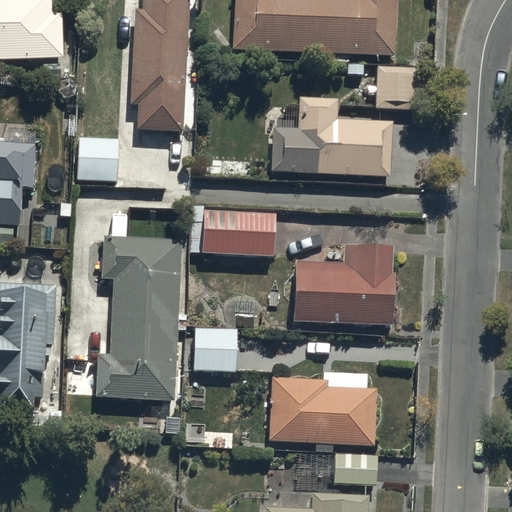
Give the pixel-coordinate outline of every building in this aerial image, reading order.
[(0,0),(0,57),(64,55),(62,0),(0,0)] [(184,141),(189,0),(145,0),(144,17),(134,17),(131,113),(139,114),(138,139),(184,141)] [(234,0),(231,59),(332,64),(332,67),(348,68),(349,65),(394,66),(396,0),(234,0)] [(417,73),(377,73),(375,117),(415,119),(417,73)] [(298,136),(271,134),(269,181),(391,186),(393,130),(336,128),(337,108),(299,106),(298,136)] [(81,140),(78,141),(77,187),(117,189),(119,138),(81,137),(81,140)] [(34,143),(0,140),(0,225),(28,227),(34,143)] [(273,257),(273,215),(204,214),(204,217),(189,217),(189,251),(201,251),(201,255),(273,257)] [(173,410),(181,250),(103,246),(101,287),(115,288),(112,362),(97,362),(95,362),(93,406),(173,410)] [(390,278),(392,251),(343,249),(342,266),(295,263),(291,325),(391,331),(394,278),(390,278)] [(0,420),(42,423),(52,284),(0,280),(0,420)] [(234,380),(236,334),(194,332),(193,378),(234,380)] [(322,388),(270,385),(268,450),(374,454),(375,400),(366,400),(367,382),(322,381),(322,388)] [(377,460),(334,459),(333,491),(376,493),(377,460)] [(368,511),(369,505),(311,503),(311,511),(368,511)]
